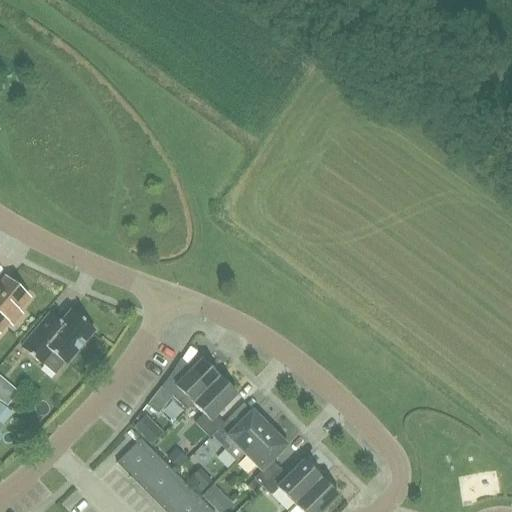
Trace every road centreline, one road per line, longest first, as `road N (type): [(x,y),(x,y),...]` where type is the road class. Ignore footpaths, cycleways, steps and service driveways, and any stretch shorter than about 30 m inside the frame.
road 1 (residential): [(377,511),(400,476),(388,449),(310,371),(239,323),(164,297)]
road 2 (residential): [(164,297),(140,352),(99,406),(0,500)]
road 3 (unclassified): [(511,137),(320,0)]
road 4 (residential): [(164,297),(48,249),(0,219)]
